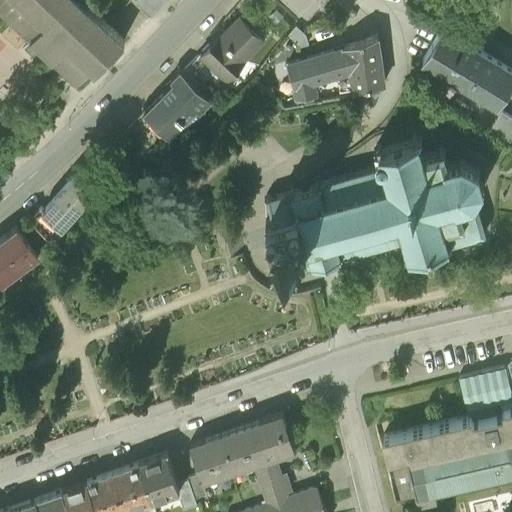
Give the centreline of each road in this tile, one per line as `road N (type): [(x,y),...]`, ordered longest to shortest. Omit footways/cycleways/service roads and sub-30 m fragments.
road 1 (residential): [(0,481),(333,363)]
road 2 (residential): [(208,0),(0,208)]
road 3 (residential): [(360,0),(389,38),(390,90),(376,114),(249,197)]
road 4 (residential): [(333,363),(511,323)]
road 5 (unclassified): [(333,363),(369,511)]
